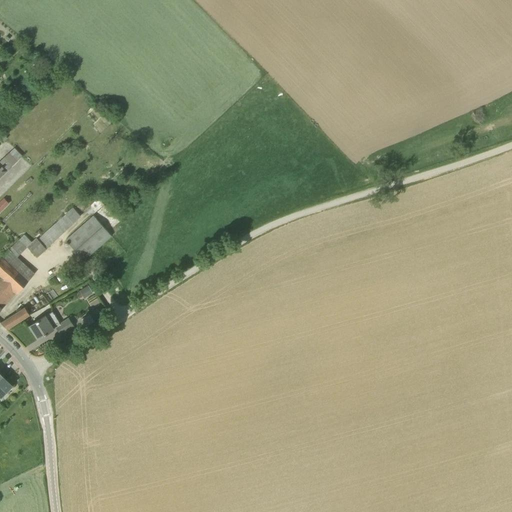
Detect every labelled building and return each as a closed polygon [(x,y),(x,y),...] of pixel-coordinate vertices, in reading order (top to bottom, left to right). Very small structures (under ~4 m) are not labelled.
[(0,177),(7,171),(22,156),(14,148),(0,160),(0,177)] [(0,201),(0,211),(9,203),(4,198),(0,201)] [(84,261),(111,236),(93,215),(65,240),(84,261)] [(19,240),(9,250),(17,257),(27,247),(37,258),(46,249),(38,240),(36,238),(32,242),(24,235),(19,240)] [(0,285),(0,309),(1,309),(2,309),(15,294),(16,295),(29,280),(2,256),(0,257),(0,271),(6,277),(0,285)] [(82,290),(86,297),(93,292),(88,285),(82,290)] [(31,314),(25,307),(0,324),(7,330),(13,326),(25,318),(25,319),(31,314)] [(60,324),(52,312),(29,326),(37,339),(54,329),(56,327),(61,334),(72,326),(68,319),(60,324)] [(90,314),(81,319),(86,327),(95,321),(90,314)] [(3,377),(0,380),(0,398),(12,386),(3,377)]
